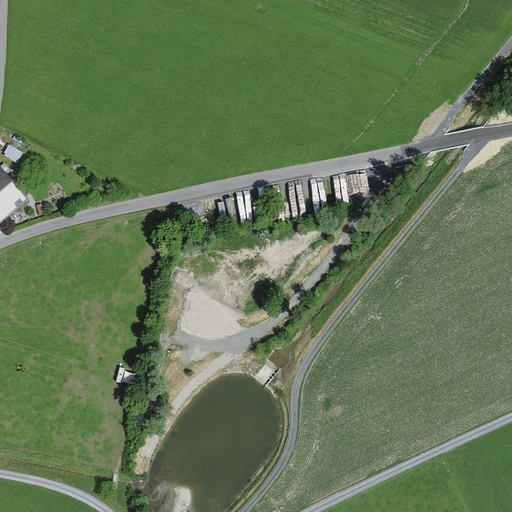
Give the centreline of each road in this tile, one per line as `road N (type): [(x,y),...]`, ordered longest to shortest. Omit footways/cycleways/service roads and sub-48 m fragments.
road 1 (unclassified): [(511,128),(54,221),(0,242)]
road 2 (track): [(482,135),(304,367),(290,446),(243,511)]
road 3 (track): [(363,159),(362,209),(347,235),(277,320),(188,390),(154,436)]
road 4 (track): [(311,511),(511,415)]
road 5 (track): [(511,40),(425,146)]
